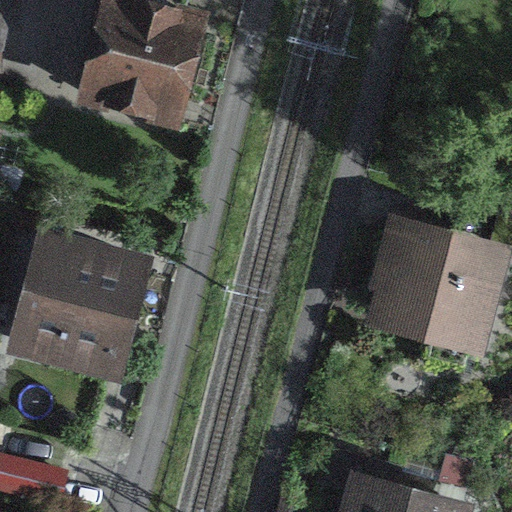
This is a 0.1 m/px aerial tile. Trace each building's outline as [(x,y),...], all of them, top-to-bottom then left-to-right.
[(15,0),(0,0),(0,108),(3,108),(3,52),(10,52),(14,17),(15,0)] [(104,0),(75,109),(182,133),(209,17),(187,10),(189,0),(104,0)] [(374,293),(366,328),(483,362),(511,257),(511,250),(389,215),(369,291),(374,293)] [(38,229),(8,356),(124,385),(155,258),(38,229)] [(17,421),(0,415),(0,491),(61,506),(69,471),(9,456),(17,421)] [(340,511),(473,511),(475,506),(351,472),(340,511)]
